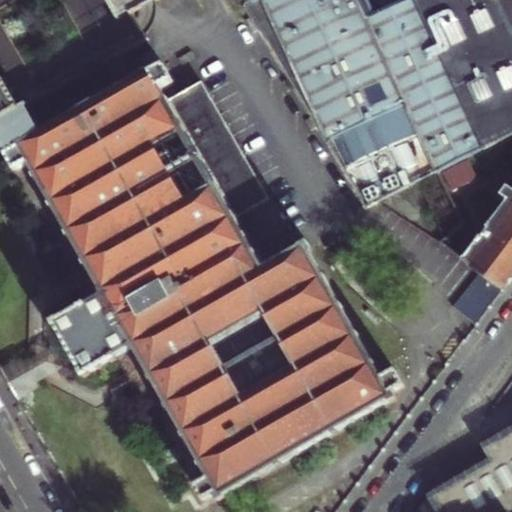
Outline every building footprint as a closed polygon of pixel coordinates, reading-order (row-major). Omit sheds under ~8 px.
[(0,127),(149,42),(132,12),(152,0),(0,0),(0,84),(0,85),(0,127)] [(239,0),(365,207),(440,169),(457,161),(483,149),(493,144),(511,134),(511,0),(419,0),(380,18),(372,0),(239,0)] [(12,163),(18,174),(31,167),(53,207),(57,214),(68,234),(75,236),(122,323),(142,312),(145,319),(163,309),(154,292),(175,279),(185,297),(257,256),(239,224),(271,205),(204,89),(171,107),(163,92),(179,83),(173,72),(169,74),(165,69),(73,123),(21,153),(22,156),(11,161),(12,163)] [(501,194),(511,202),(511,157),(493,144),(483,149),(511,170),(511,189),(501,182),(495,189),(501,194)] [(440,169),(451,182),(466,168),(457,161),(440,169)] [(482,273),(505,291),(511,280),(511,202),(501,194),(484,218),(475,211),(461,230),(469,237),(456,254),(482,273)] [(49,239),(59,255),(75,246),(68,234),(57,214),(41,224),(49,239)] [(75,236),(68,234),(75,246),(59,255),(40,266),(53,289),(39,297),(50,316),(73,356),(85,377),(118,359),(134,350),(151,378),(154,385),(156,384),(122,323),(75,236)] [(142,312),(122,323),(156,384),(154,385),(208,479),(197,485),(202,493),(206,501),(217,495),(219,500),(397,398),(394,393),(405,387),(396,372),(385,377),(311,248),(267,273),(257,256),(185,297),(175,279),(154,292),(163,309),(145,319),(142,312)] [(40,266),(27,274),(39,297),(53,289),(40,266)] [(456,306),(480,324),(505,291),(482,273),(456,306)] [(134,350),(118,359),(125,372),(106,383),(115,398),(151,378),(134,350)] [(511,511),(511,440),(485,455),(493,470),(436,502),(441,511),(511,511)]
